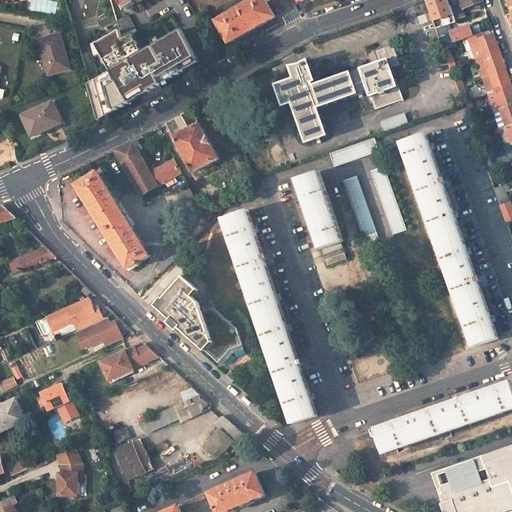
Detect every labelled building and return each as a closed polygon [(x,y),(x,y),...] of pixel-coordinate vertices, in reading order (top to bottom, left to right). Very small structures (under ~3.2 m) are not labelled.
[(119,0),(124,9),(139,0),(119,0)] [(449,0),(431,0),(426,2),(431,16),(433,17),(435,24),(456,17),(451,5),(449,0)] [(458,3),(451,5),(456,17),(456,20),(467,16),(458,3)] [(138,34),(129,18),(119,23),(121,30),(124,42),(134,36),(138,34)] [(437,29),(445,52),(450,51),(455,49),(453,42),(473,34),(471,26),(450,33),(447,25),(437,29)] [(186,71),(200,63),(182,30),(143,52),(134,36),(124,42),(121,30),(104,40),(103,39),(92,45),(96,57),(101,54),(111,71),(88,85),(99,122),(117,112),(116,111),(131,102),(131,104),(149,93),(148,92),(162,84),(163,85),(173,79),(172,78),(186,70),(186,71)] [(49,75),(71,69),(61,34),(40,39),(49,75)] [(484,57),(501,51),(495,35),(478,41),(479,42),(482,53),(484,57)] [(464,41),(466,53),(472,51),(470,40),(464,41)] [(482,53),(479,42),(472,44),(476,56),(482,53)] [(396,69),(405,66),(397,44),(378,51),(382,63),(318,86),(317,84),(320,82),(312,61),(301,68),(291,68),(296,81),(277,88),(285,108),(294,105),(308,145),(331,136),(322,110),(373,93),(379,109),(407,100),(396,69)] [(445,52),(450,66),(455,64),(450,51),(445,52)] [(504,60),(501,51),(484,57),(490,75),(507,70),(504,60)] [(483,78),(490,75),(484,57),(477,59),(483,78)] [(454,67),(451,68),(458,86),(461,85),(454,67)] [(507,70),(490,75),(483,78),(489,95),(496,93),(511,86),(511,83),(510,78),(507,70)] [(466,93),(463,85),(461,85),(458,86),(461,95),(466,93)] [(511,86),(496,93),(502,109),(511,105),(511,86)] [(489,95),(495,111),(502,109),(496,93),(489,95)] [(33,136),(64,121),(54,100),(22,113),(33,136)] [(511,105),(502,109),(508,128),(511,126),(511,105)] [(193,172),(220,158),(201,122),(199,123),(192,109),(168,123),(193,172)] [(502,109),(495,111),(501,130),(508,128),(502,109)] [(386,132),(410,123),(406,113),(383,122),(386,132)] [(507,147),(511,144),(511,138),(508,128),(501,130),(507,147)] [(474,346),(498,338),(496,332),(485,299),(471,261),(459,225),(445,187),(431,148),(427,134),(402,142),(474,346)] [(375,138),(330,153),(335,167),(380,151),(375,138)] [(139,151),(143,149),(137,139),(133,141),(115,150),(141,196),(182,172),(175,158),(157,169),(155,164),(148,168),(139,151)] [(387,170),(384,163),(371,168),(393,231),(406,227),(387,170)] [(495,187),(503,184),(497,168),(489,171),(495,187)] [(344,242),(320,171),(296,179),(299,188),(314,233),(319,250),(344,242)] [(358,172),(344,177),(367,241),(380,236),(358,172)] [(130,269),(151,255),(99,173),(77,186),(130,269)] [(503,184),(495,187),(498,195),(505,192),(509,191),(506,183),(503,184)] [(190,187),(178,194),(193,223),(162,255),(165,259),(156,268),(162,273),(209,223),(190,187)] [(508,202),(505,192),(498,195),(501,204),(508,202)] [(508,223),(511,221),(511,208),(509,201),(508,202),(501,204),(508,223)] [(0,221),(16,217),(3,204),(0,204),(0,221)] [(252,221),(249,211),(224,219),(293,424),(317,416),(309,394),(298,361),(288,329),(276,293),(264,259),(252,221)] [(20,258),(23,268),(55,255),(47,247),(20,258)] [(179,327),(222,366),(233,353),(244,349),(237,329),(213,307),(211,298),(201,301),(196,287),(184,275),(163,297),(155,305),(170,320),(168,322),(176,329),(179,327)] [(92,309),(87,298),(83,299),(45,316),(52,332),(73,322),(76,330),(102,319),(96,307),(92,309)] [(103,322),(102,319),(76,330),(74,331),(82,349),(102,340),(105,347),(118,340),(115,333),(118,332),(113,321),(109,323),(107,321),(103,322)] [(133,346),(106,359),(117,382),(134,374),(132,369),(154,359),(147,345),(135,351),(133,346)] [(395,371),(392,351),(354,358),(357,378),(395,371)] [(232,381),(237,376),(230,370),(226,375),(232,381)] [(14,376),(0,382),(0,385),(2,390),(17,384),(14,376)] [(383,454),(511,408),(511,381),(499,386),(469,397),(433,410),(398,422),(375,430),(383,454)] [(69,399),(62,383),(42,391),(49,408),(57,404),(64,420),(78,414),(71,398),(69,399)] [(16,396),(0,403),(0,428),(8,425),(9,428),(27,418),(16,396)] [(200,396),(139,422),(144,433),(177,419),(179,423),(194,416),(192,412),(204,407),(200,396)] [(251,403),(245,397),(242,400),(249,405),(251,403)] [(240,445),(249,437),(224,414),(214,422),(220,427),(233,439),(240,445)] [(233,439),(220,427),(201,447),(213,458),(217,456),(233,439)] [(127,428),(115,433),(119,444),(131,439),(127,428)] [(145,450),(141,440),(132,443),(133,446),(117,453),(129,481),(153,470),(148,458),(140,462),(136,454),(145,450)] [(482,456),(445,469),(446,471),(449,481),(440,484),(444,493),(446,492),(449,499),(442,501),(440,502),(443,511),(487,511),(499,508),(500,510),(511,505),(511,448),(483,459),(482,456)] [(84,465),(79,455),(77,455),(74,449),(57,456),(61,465),(62,465),(62,473),(60,473),(60,495),(79,496),(79,481),(78,474),(83,474),(83,465),(84,465)] [(145,450),(136,454),(140,462),(148,458),(145,450)] [(29,456),(8,465),(13,475),(34,466),(29,456)] [(446,492),(444,493),(440,484),(437,474),(446,471),(445,469),(432,473),(442,501),(449,499),(446,492)] [(209,494),(208,491),(178,504),(179,507),(166,511),(225,511),(265,495),(256,473),(209,494)] [(19,502),(17,497),(4,503),(7,510),(15,506),(14,504),(19,502)] [(2,511),(19,511),(17,506),(20,504),(19,502),(14,504),(15,506),(7,510),(2,511)]
